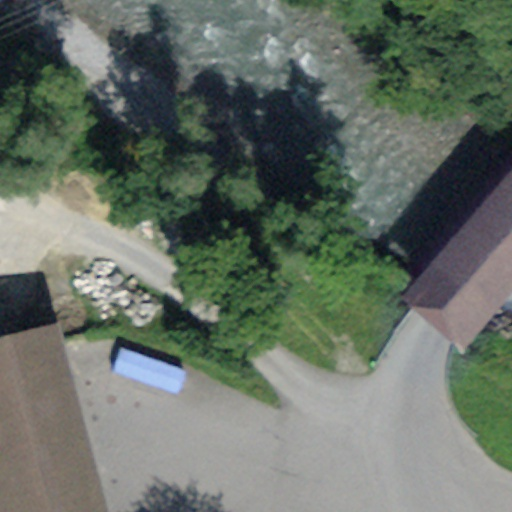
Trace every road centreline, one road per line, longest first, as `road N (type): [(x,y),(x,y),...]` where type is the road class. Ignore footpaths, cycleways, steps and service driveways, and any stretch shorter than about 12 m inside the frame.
road 1 (track): [(511,500),(476,492),(404,423),(0,182)]
road 2 (residential): [(440,329),(403,396),(404,423),(438,511)]
